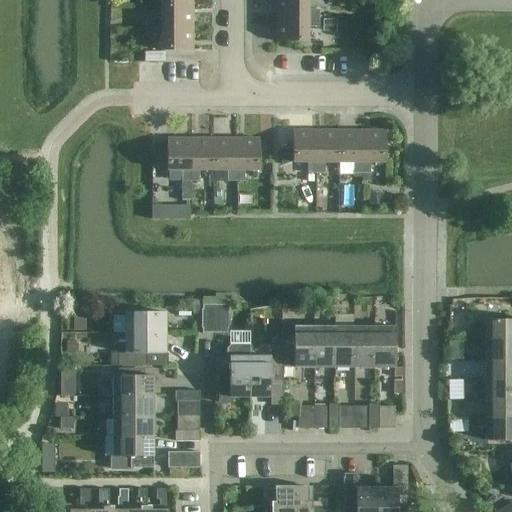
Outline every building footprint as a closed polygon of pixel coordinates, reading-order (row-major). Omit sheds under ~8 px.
[(308,10),(307,0),(276,0),(276,19),(319,19),(319,10),(308,10)] [(145,28),(192,28),(192,5),(161,6),(161,20),(145,20),(145,28)] [(319,28),(319,19),(276,19),(276,43),(308,43),(308,28),(319,28)] [(323,31),(336,32),(336,21),(323,21),(323,31)] [(192,28),(145,28),(145,36),(161,36),(161,52),(192,52),(192,28)] [(145,52),(145,63),(165,63),(165,52),(145,52)] [(307,174),(316,174),(316,132),(292,132),(292,149),(292,162),(292,163),(307,163),(307,174)] [(325,163),(339,163),(339,132),(316,132),(316,174),(325,174),(325,163)] [(353,174),(361,174),(361,132),(339,132),(339,163),(353,163),(353,174)] [(370,174),(370,163),(385,163),(385,132),(361,132),(361,174),(370,174)] [(190,182),(190,140),(167,140),(167,171),(182,171),(181,182),(190,182)] [(213,171),(213,140),(190,140),(190,182),(191,182),(199,182),(199,171),(213,171)] [(236,182),(236,140),(213,140),(213,171),(227,171),(227,182),(236,182)] [(259,171),(259,140),(236,140),(236,182),(244,182),(244,171),(259,171)] [(281,162),(292,162),(292,149),(281,149),(281,162)] [(181,201),(191,201),(191,182),(190,182),(181,182),(180,182),(181,201)] [(369,205),(390,205),(390,196),(383,197),(383,193),(369,194),(369,205)] [(190,220),(190,206),(177,206),(177,220),(190,220)] [(202,334),(214,334),(215,306),(202,306),(202,334)] [(214,334),(227,334),(227,306),(215,306),(214,334)] [(125,334),(165,334),(165,313),(125,313),(125,334)] [(488,342),(511,341),(511,320),(488,321),(488,342)] [(374,369),(395,368),(395,327),(374,328),(374,369)] [(294,369),(314,369),(315,328),(294,328),(294,369)] [(314,369),(334,369),(335,328),(315,328),(314,369)] [(334,369),(355,369),(354,328),(335,328),(334,369)] [(355,369),(374,369),(374,328),(354,328),(355,369)] [(165,355),(165,334),(125,334),(125,354),(118,354),(118,367),(146,367),(146,355),(165,355)] [(488,361),(511,361),(511,341),(488,342),(488,361)] [(250,399),(250,358),(250,346),(231,346),(227,350),(227,359),(230,359),(230,378),(220,378),(220,404),(231,404),(231,399),(250,399)] [(250,399),(271,399),(271,379),(283,379),(283,351),(270,351),(271,358),(250,358),(250,399)] [(488,381),(511,381),(511,361),(488,361),(488,381)] [(113,398),(153,397),(153,377),(112,377),(113,398)] [(488,401),(511,401),(511,381),(488,381),(488,401)] [(75,397),(75,385),(60,385),(60,397),(75,397)] [(175,403),(187,402),(187,392),(175,392),(175,403)] [(187,402),(199,402),(199,392),(187,392),(187,402)] [(113,418),(154,417),(153,397),(113,398),(113,418)] [(488,421),(511,420),(511,401),(488,401),(488,421)] [(299,405),(289,405),(289,418),(299,418),(299,405)] [(329,417),(339,417),(339,405),(329,405),(329,417)] [(379,417),(379,405),(369,405),(368,417),(379,417)] [(113,437),(154,438),(154,417),(113,418),(113,437)] [(339,429),(339,417),(329,417),(329,429),(339,429)] [(379,430),(379,417),(368,417),(368,430),(379,430)] [(60,430),(74,430),(73,418),(60,418),(60,430)] [(511,441),(511,420),(488,421),(488,441),(511,441)] [(175,442),(188,442),(187,431),(175,432),(175,442)] [(188,442),(199,442),(199,431),(187,431),(188,442)] [(154,458),(154,438),(113,437),(113,458),(130,458),(130,469),(153,469),(153,458),(154,458)] [(511,452),(502,455),(505,467),(511,465),(511,452)] [(199,453),(168,453),(168,468),(199,468),(199,453)] [(376,511),(377,489),(357,489),(357,475),(344,475),(344,503),(356,503),(355,511),(376,511)] [(408,500),(408,487),(397,487),(397,489),(377,489),(376,511),(397,511),(398,499),(408,500)] [(271,508),(312,508),(328,508),(328,499),(318,499),(318,502),(312,502),(312,489),(271,489),(271,508)] [(89,511),(90,507),(90,491),(81,491),(81,501),(85,501),(85,507),(71,507),(70,511),(89,511)] [(109,511),(109,507),(109,491),(100,491),(100,501),(103,501),(103,507),(90,507),(89,511),(109,511)] [(127,511),(128,507),(128,491),(118,491),(119,501),(121,501),(122,507),(109,507),(109,511),(127,511)] [(146,511),(146,507),(146,491),(138,491),(138,501),(140,501),(140,507),(128,507),(127,511),(146,511)] [(165,511),(165,491),(156,491),(156,501),(159,501),(159,507),(146,507),(146,511),(165,511)] [(511,511),(511,502),(496,511),(511,511)]
